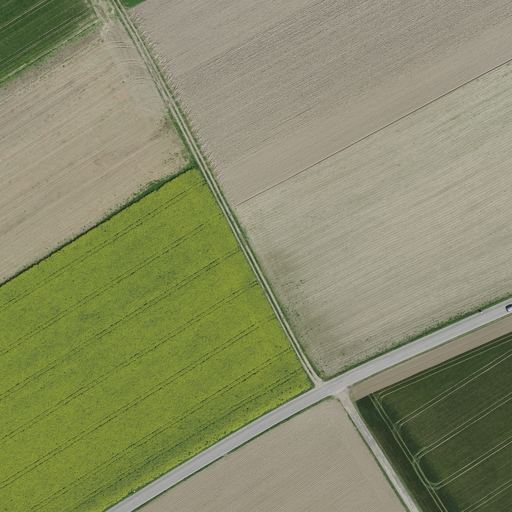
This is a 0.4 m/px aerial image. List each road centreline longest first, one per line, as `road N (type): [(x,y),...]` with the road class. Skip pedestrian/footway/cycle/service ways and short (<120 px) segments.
road 1 (unclassified): [(116,511),(324,390),(511,306)]
road 2 (track): [(113,0),(324,390)]
road 3 (track): [(336,384),(414,511)]
